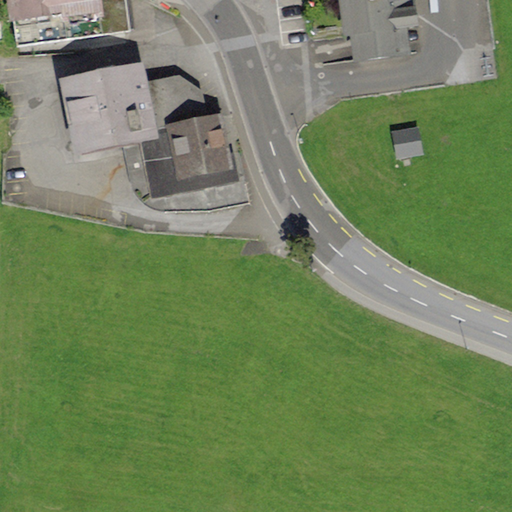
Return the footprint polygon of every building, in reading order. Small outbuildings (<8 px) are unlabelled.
[(6,0),(14,54),(131,36),(128,0),(6,0)] [(337,0),(342,44),(346,44),(352,43),(355,68),(413,62),(410,34),(418,33),(417,14),(401,15),(400,0),(337,0)] [(400,0),(401,15),(417,14),(415,0),(400,0)] [(144,70),(58,87),(73,163),(139,150),(159,146),(157,135),(148,87),(144,70)] [(180,79),(148,87),(157,135),(167,133),(165,123),(206,113),(203,94),(180,79)] [(206,113),(165,123),(167,133),(180,182),(233,170),(219,110),(206,113)] [(420,129),(391,134),(396,161),(424,156),(420,129)] [(238,183),(233,170),(180,182),(167,133),(157,135),(159,146),(139,150),(150,199),(238,183)]
